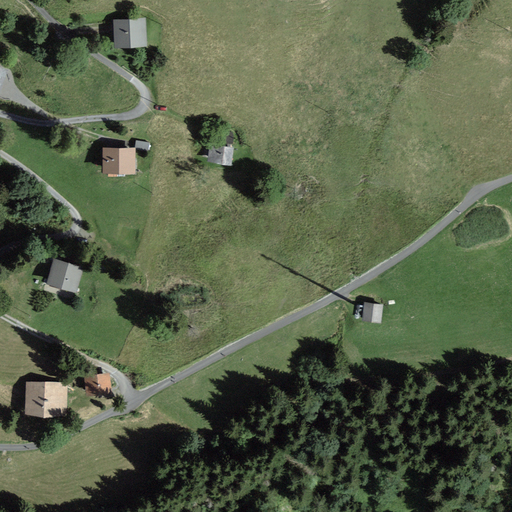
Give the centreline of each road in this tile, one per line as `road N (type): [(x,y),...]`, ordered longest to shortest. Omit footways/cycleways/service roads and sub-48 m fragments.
road 1 (residential): [(511,179),(475,196),(404,255),(137,399)]
road 2 (residential): [(0,114),(44,124),(132,115),(145,104),(139,85),(32,0)]
road 3 (residential): [(0,252),(78,227),(70,209),(0,152)]
road 4 (residential): [(137,399),(107,364),(0,310)]
road 5 (residential): [(137,399),(36,445),(0,447)]
